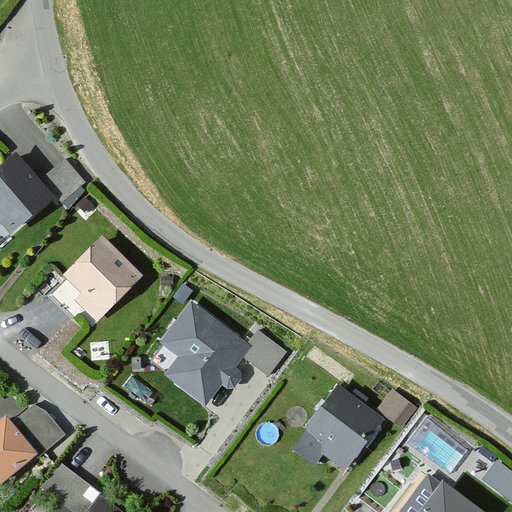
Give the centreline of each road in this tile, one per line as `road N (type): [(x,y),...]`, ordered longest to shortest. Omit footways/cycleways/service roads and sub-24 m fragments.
road 1 (unclassified): [(37,75),(143,214),(511,439)]
road 2 (residential): [(0,352),(211,511)]
